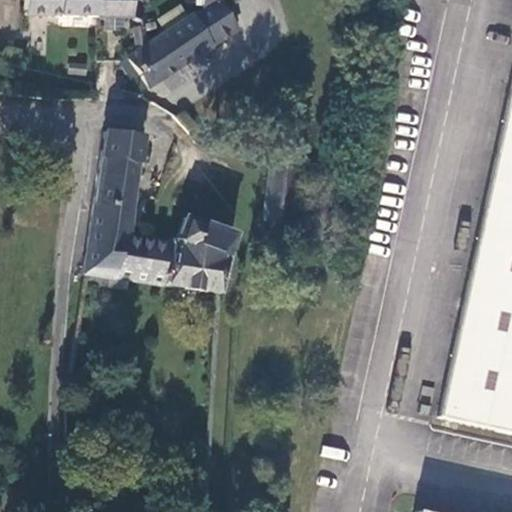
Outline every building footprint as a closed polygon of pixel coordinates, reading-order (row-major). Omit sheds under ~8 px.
[(24,0),(24,16),(94,18),(94,0),(24,0)] [(94,0),(94,18),(130,19),(129,0),(94,0)] [(198,0),(197,13),(145,48),(134,55),(124,61),(144,90),(235,31),(220,10),(228,4),(230,6),(238,0),(198,0)] [(131,31),(134,55),(145,48),(142,29),(131,31)] [(511,435),(511,87),(440,420),(511,435)] [(126,231),(136,163),(139,137),(104,133),(82,274),(113,280),(118,242),(126,237),(130,237),(131,232),(126,231)] [(149,166),(152,140),(139,137),(136,163),(149,166)] [(290,226),(297,172),(269,166),(262,222),(290,226)] [(184,221),(174,242),(168,241),(167,245),(162,288),(217,296),(228,257),(226,255),(230,246),(233,240),(184,221)] [(167,245),(141,239),(130,237),(126,237),(118,242),(113,280),(162,288),(167,245)]
